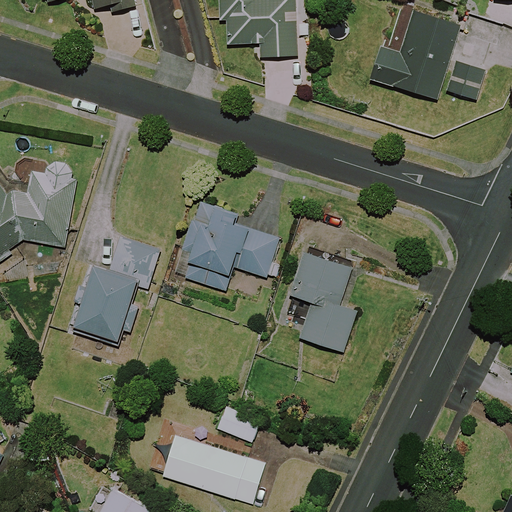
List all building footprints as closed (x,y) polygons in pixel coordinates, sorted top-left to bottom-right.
[(46,0),(48,5),(66,0),(90,0),(96,18),(136,8),(133,0),(46,0)] [(219,0),(221,21),(226,21),(227,46),(259,45),(260,59),(296,58),(295,38),(298,38),(297,17),(296,0),(219,0)] [(428,8),(409,3),(403,26),(396,24),(388,52),(381,50),(371,82),(438,101),(459,27),(425,17),(428,8)] [(485,72),(456,63),(447,93),(476,102),(485,72)] [(0,256),(23,240),(65,248),(78,179),(72,178),(73,173),(66,164),(56,162),(46,168),(45,173),(32,171),(28,193),(12,191),(7,195),(0,185),(0,256)] [(235,216),(199,203),(183,247),(194,251),(189,268),(229,282),(233,269),(265,280),(279,240),(233,224),(235,216)] [(160,253),(129,242),(119,273),(97,266),(76,328),(119,342),(137,287),(147,290),(160,253)] [(352,271),(304,254),(289,296),(312,304),(300,338),(343,354),(357,314),(339,307),(352,271)] [(261,422),(226,407),(217,429),(252,444),(261,422)] [(266,464),(175,437),(163,477),(254,505),(266,464)] [(151,511),(153,510),(113,489),(100,511),(151,511)] [(511,511),(511,496),(511,495),(503,511),(511,511)]
